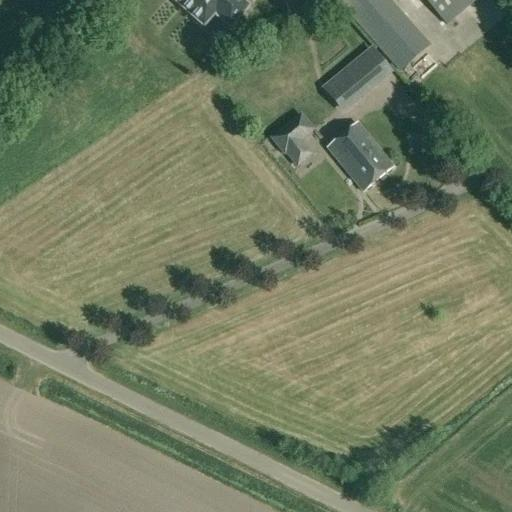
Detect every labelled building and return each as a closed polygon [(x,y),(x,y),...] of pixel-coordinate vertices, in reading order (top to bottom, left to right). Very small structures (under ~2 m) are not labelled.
[(172,0),(203,28),(215,15),(229,29),(249,7),(241,0),(172,0)] [(284,0),(290,18),(332,3),(331,0),(284,0)] [(334,0),(400,73),(431,45),(391,0),(334,0)] [(424,0),(447,25),(475,0),(424,0)] [(313,131),(301,116),(273,140),(285,154),(313,131)] [(363,192),(393,168),(358,124),(328,149),(363,192)]
